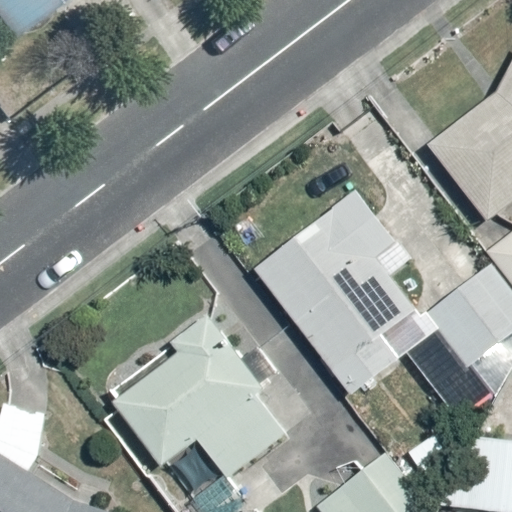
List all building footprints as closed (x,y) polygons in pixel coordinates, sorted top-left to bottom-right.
[(0,0),(0,20),(10,34),(54,0),(0,0)] [(511,77),(503,96),(435,146),(495,222),(511,208),(511,77)] [(364,188),(261,266),(359,396),(405,359),(388,337),(423,311),(384,257),(405,242),(364,188)] [(511,230),(489,260),(511,278),(511,230)] [(511,334),(511,293),(490,265),(425,314),(467,369),(511,334)] [(298,430),(213,313),(176,344),(184,352),(119,400),(171,465),(205,439),(234,480),(298,430)] [(511,511),(511,438),(477,435),(446,486),(444,507),(501,511),(511,511)] [(317,506),(321,511),(435,511),(387,451),(317,506)] [(120,511),(80,498),(0,452),(0,511),(120,511)]
